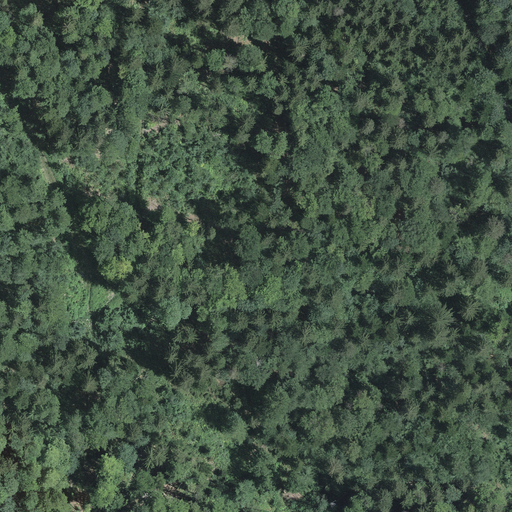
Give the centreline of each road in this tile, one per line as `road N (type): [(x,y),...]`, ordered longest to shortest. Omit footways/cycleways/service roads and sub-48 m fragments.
road 1 (track): [(0,73),(72,219),(92,286)]
road 2 (track): [(511,121),(461,0)]
